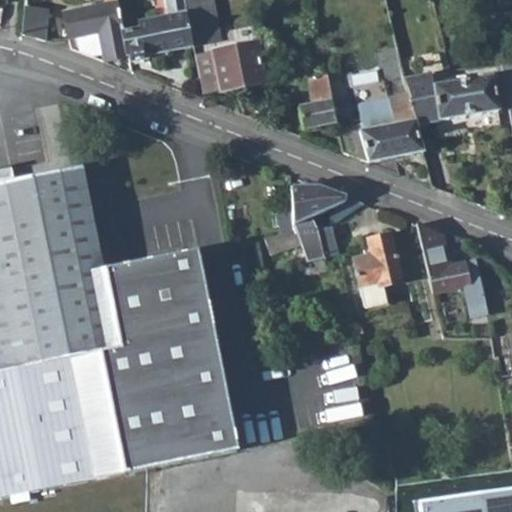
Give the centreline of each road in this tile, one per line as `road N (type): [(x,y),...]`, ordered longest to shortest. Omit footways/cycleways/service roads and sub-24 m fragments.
road 1 (residential): [(0,55),(133,89),(511,240)]
road 2 (unknown): [(171,104),(248,438)]
